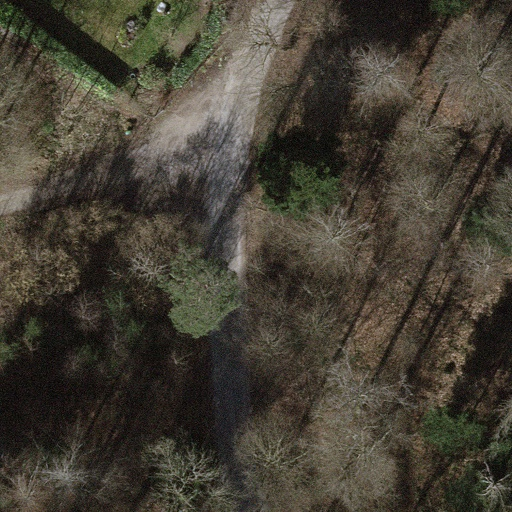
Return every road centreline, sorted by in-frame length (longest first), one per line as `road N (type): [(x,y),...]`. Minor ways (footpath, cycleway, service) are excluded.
road 1 (unclassified): [(327,0),(235,188),(225,511)]
road 2 (track): [(235,188),(74,197),(0,210)]
